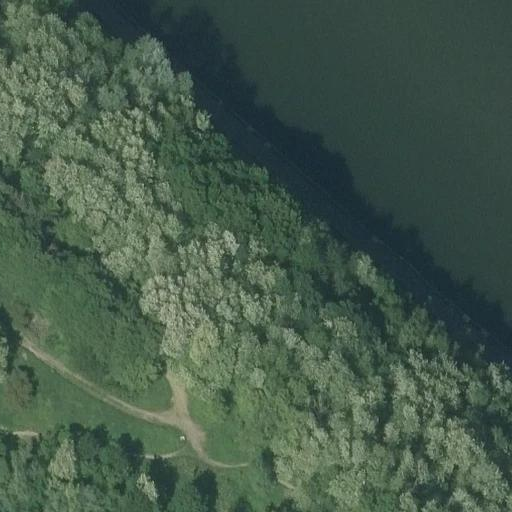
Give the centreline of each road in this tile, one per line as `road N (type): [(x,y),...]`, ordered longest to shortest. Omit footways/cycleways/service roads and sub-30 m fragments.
road 1 (track): [(0,212),(176,404),(178,433)]
road 2 (track): [(178,433),(147,438),(23,368),(0,342)]
